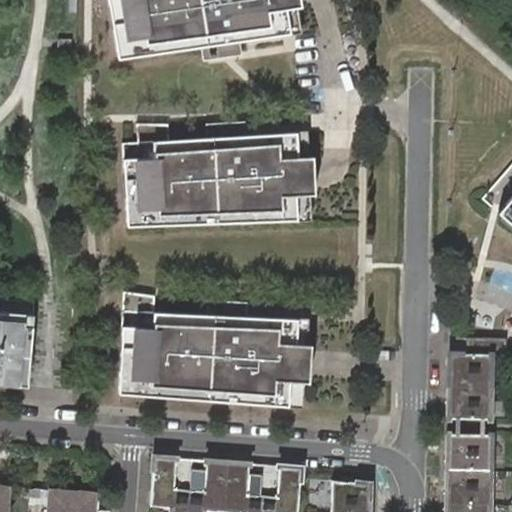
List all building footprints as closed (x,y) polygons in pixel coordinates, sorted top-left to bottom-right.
[(106,0),(117,60),(300,30),(295,0),(106,0)] [(306,129),(121,139),(126,228),(311,217),(309,174),(306,129)] [(511,163),(483,196),(511,221),(511,163)] [(34,300),(0,296),(0,383),(27,386),(34,300)] [(307,364),(310,318),(217,312),(124,306),(118,395),(304,407),(307,364)] [(449,348),(448,413),(489,414),(490,350),(508,351),(509,334),(469,333),(468,349),(449,348)] [(446,477),(445,511),(489,511),(491,430),(447,429),(446,477)] [(153,456),(150,505),(171,506),(171,511),(174,511),(204,511),(204,509),(243,511),(242,511),(297,511),(301,467),(153,456)] [(368,511),(369,482),(359,481),(331,479),(330,511),(368,511)] [(7,511),(10,483),(0,482),(0,511),(7,511)] [(95,511),(97,490),(48,486),(45,511),(95,511)]
